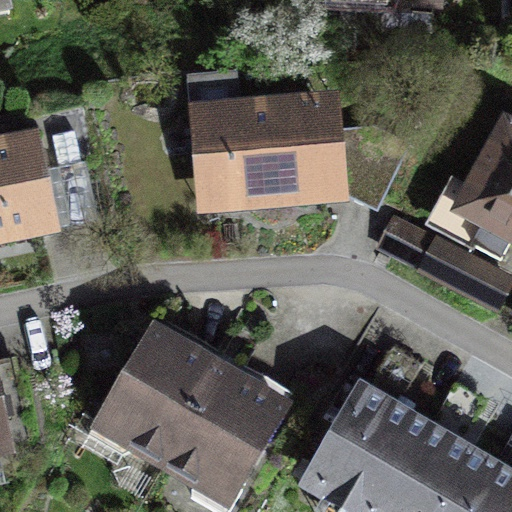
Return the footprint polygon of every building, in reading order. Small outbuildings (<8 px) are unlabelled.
[(238,77),(185,81),(197,227),(349,214),(340,104),(241,112),(238,77)] [(511,143),(487,129),(437,216),(511,259),(511,143)] [(0,257),(61,244),(38,140),(0,148),(0,257)] [(505,280),(392,220),(380,244),(493,303),(505,280)] [(101,429),(168,466),(221,371),(153,334),(101,429)] [(288,408),(221,371),(168,466),(236,503),(288,408)] [(2,405),(0,395),(0,468),(15,465),(10,443),(18,441),(10,404),(2,405)] [(357,511),(376,511),(426,431),(363,395),(310,485),(357,511)] [(463,511),(490,469),(426,431),(376,511),(463,511)] [(511,511),(511,482),(490,469),(463,511),(511,511)]
